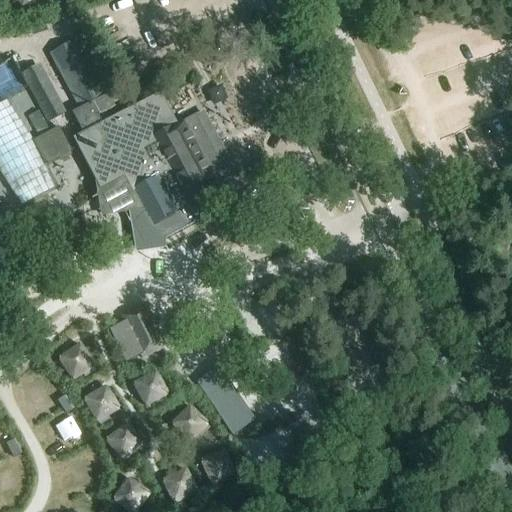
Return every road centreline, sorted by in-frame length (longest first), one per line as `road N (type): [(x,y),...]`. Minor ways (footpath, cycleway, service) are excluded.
road 1 (secondary): [(511,496),(275,0)]
road 2 (track): [(149,281),(58,326),(0,380)]
road 3 (track): [(33,511),(42,468),(0,390)]
